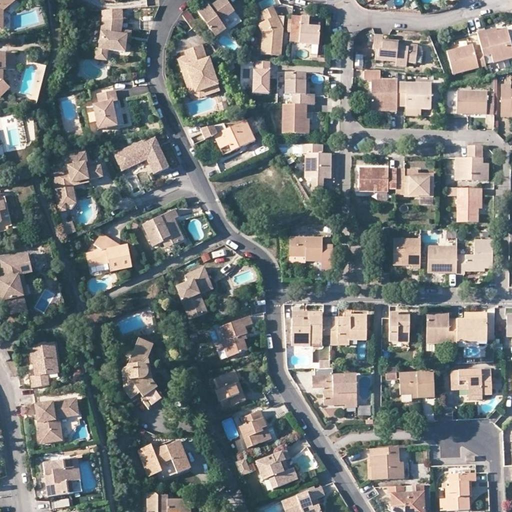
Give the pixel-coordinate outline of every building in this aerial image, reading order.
[(0,0),(0,31),(5,32),(5,11),(18,0),(0,0)] [(220,22),(227,17),(235,12),(225,0),(220,0),(210,7),(208,5),(198,12),(216,38),(226,31),(225,29),(220,22)] [(265,21),(258,24),(262,33),(260,54),(280,57),(284,17),(276,16),(273,7),(261,12),(265,21)] [(102,10),(102,21),(122,19),(122,9),(102,10)] [(231,23),(227,17),(220,22),(225,29),(231,23)] [(309,29),(309,24),(309,19),(291,18),(290,34),(300,34),(300,43),(319,45),(320,30),(309,29)] [(125,52),(126,41),(128,31),(121,31),(122,19),(102,21),(99,48),(96,48),(95,59),(107,60),(108,50),(125,52)] [(511,45),(508,30),(498,33),(487,35),(486,31),(477,33),(483,53),(484,56),(491,54),(494,63),(511,58),(511,45)] [(399,48),(399,44),(399,42),(384,41),(384,37),(375,36),(374,50),(376,50),(375,60),(396,62),(396,66),(407,67),(408,63),(417,64),(417,52),(409,52),(409,49),(399,48)] [(418,46),(399,44),(399,48),(409,49),(409,52),(417,52),(418,46)] [(206,57),(202,45),(184,51),(186,57),(188,63),(185,64),(194,91),(216,84),(208,57),(206,57)] [(484,56),(483,53),(476,54),(473,45),(448,52),(454,75),(486,67),(484,56)] [(0,94),(1,96),(10,87),(3,80),(4,69),(16,69),(16,53),(0,53),(0,94)] [(362,70),(363,57),(356,56),(355,69),(362,70)] [(188,63),(186,57),(178,60),(187,91),(196,96),(218,89),(216,84),(194,91),(185,64),(188,63)] [(390,109),(390,112),(397,112),(397,106),(397,93),(397,81),(380,81),(380,72),(365,72),(365,81),(372,81),(372,109),(390,109)] [(305,94),(306,84),(306,74),(286,74),(285,95),(292,95),(292,104),(306,105),(315,105),(315,95),(310,94),(305,94)] [(407,107),(407,109),(418,109),(421,109),(431,109),(431,84),(407,84),(407,93),(397,93),(397,106),(407,107)] [(509,118),(509,111),(511,110),(511,88),(511,86),(502,86),(502,118),(509,118)] [(100,105),(94,106),(99,131),(118,127),(113,103),(118,102),(116,92),(98,95),(100,105)] [(458,114),(487,115),(487,94),(487,92),(458,92),(458,114)] [(120,102),(118,102),(113,103),(118,127),(125,126),(120,102)] [(227,103),(219,105),(220,113),(229,111),(227,103)] [(305,135),(306,119),(306,105),(292,104),(283,104),(283,134),(305,135)] [(231,151),(255,140),(246,121),(226,129),(218,133),(214,126),(200,130),(205,140),(214,136),(220,150),(228,146),(231,151)] [(224,124),(214,126),(218,133),(226,129),(224,124)] [(82,130),(74,132),(75,139),(83,137),(82,130)] [(74,132),(67,133),(68,140),(75,139),(74,132)] [(129,169),(130,170),(150,161),(153,160),(155,164),(152,166),(157,176),(171,169),(158,140),(147,145),(146,143),(117,155),(124,171),(129,169)] [(302,155),(303,146),(291,146),(291,155),(302,155)] [(332,156),(324,155),(324,146),(303,146),(302,155),(307,155),(306,180),(314,180),(324,180),(332,180),(332,156)] [(483,147),(469,147),(469,158),(457,158),(457,181),(488,181),(488,164),(482,163),(483,147)] [(69,185),(83,183),(103,180),(101,168),(88,170),(87,164),(89,164),(87,154),(65,158),(67,168),(69,168),(69,173),(59,175),(60,181),(56,182),(54,182),(57,201),(65,199),(64,194),(71,193),(69,185)] [(379,189),(388,190),(396,190),(396,170),(389,170),(389,173),(379,173),(374,170),(360,170),(359,193),(376,193),(379,189)] [(406,178),(406,170),(396,170),(396,190),(396,196),(404,196),(405,198),(435,198),(435,178),(406,178)] [(419,170),(406,170),(406,178),(435,178),(435,175),(419,175),(419,170)] [(324,193),(324,180),(314,180),(313,193),(324,193)] [(83,187),(83,183),(69,185),(71,193),(64,194),(65,199),(57,201),(58,207),(67,206),(67,208),(79,206),(76,188),(83,187)] [(479,197),(483,197),(483,189),(458,189),(458,223),(479,223),(479,210),(479,197)] [(145,193),(144,190),(131,196),(132,199),(145,193)] [(0,229),(12,227),(5,197),(1,197),(0,192),(0,229)] [(67,206),(58,207),(59,214),(68,213),(67,208),(67,206)] [(175,220),(180,218),(177,211),(161,218),(164,224),(157,227),(154,221),(144,226),(154,249),(165,244),(164,242),(170,240),(173,246),(185,241),(175,220)] [(161,218),(154,221),(157,227),(164,224),(161,218)] [(67,237),(77,233),(74,223),(69,225),(67,221),(62,223),(67,237)] [(139,225),(133,223),(131,231),(136,232),(139,225)] [(106,250),(112,240),(102,233),(93,245),(101,250),(86,253),(89,267),(109,264),(110,272),(132,268),(127,245),(121,246),(106,250)] [(289,257),(305,257),(306,262),(322,262),(321,269),(333,269),(333,245),(323,245),(323,238),(289,238),(289,257)] [(420,240),(394,239),(394,266),(412,267),(412,270),(420,270),(420,240)] [(121,246),(112,240),(106,250),(121,246)] [(167,249),(173,246),(170,240),(164,242),(165,244),(167,249)] [(465,269),(485,269),(493,270),(494,242),(475,241),(474,256),(457,256),(457,275),(457,276),(465,276),(465,273),(465,269)] [(449,271),(449,275),(457,275),(457,256),(457,248),(429,247),(428,274),(439,274),(439,271),(449,271)] [(21,277),(25,276),(34,274),(30,256),(2,262),(4,270),(0,270),(0,279),(1,282),(0,281),(0,288),(3,303),(10,302),(12,313),(28,310),(26,299),(21,277)] [(197,296),(199,296),(213,291),(205,268),(185,276),(188,283),(176,288),(188,321),(201,316),(195,300),(197,296)] [(30,298),(25,276),(21,277),(26,299),(30,298)] [(206,314),(199,296),(197,296),(195,300),(201,316),(206,314)] [(304,318),(293,318),(292,347),(310,347),(311,345),(311,339),(322,339),(322,335),(331,335),(332,318),(323,318),(323,313),(309,312),(309,321),(304,321),(304,318)] [(293,312),(293,318),(304,318),(304,321),(309,321),(309,312),(293,312)] [(398,317),(398,314),(390,314),(390,342),(409,342),(409,317),(398,317)] [(351,318),(345,318),(332,318),(331,335),(331,345),(350,345),(350,340),(366,341),(367,315),(351,315),(351,318)] [(457,344),(457,343),(457,320),(450,320),(450,315),(427,315),(427,344),(457,344)] [(226,341),(232,357),(247,351),(244,341),(242,336),(246,335),(247,334),(245,328),(252,325),(249,317),(221,328),(226,341)] [(487,321),(465,320),(457,320),(457,343),(487,343),(487,321)] [(151,344),(138,340),(126,369),(125,368),(123,369),(123,388),(131,399),(140,393),(143,397),(141,398),(150,410),(166,399),(158,387),(155,389),(152,384),(148,382),(145,380),(147,376),(148,371),(146,367),(143,364),(151,344)] [(228,358),(232,357),(226,341),(222,343),(228,358)] [(41,347),(32,348),(34,363),(35,363),(37,377),(32,378),(34,389),(51,387),(51,383),(61,381),(57,344),(49,345),(49,344),(41,345),(41,347)] [(7,351),(3,353),(6,360),(11,358),(7,351)] [(315,377),(331,376),(331,369),(320,369),(315,369),(315,377)] [(397,380),(396,370),(386,370),(387,380),(397,380)] [(468,396),(483,395),(492,395),(491,371),(451,372),(452,390),(459,390),(459,382),(468,381),(468,390),(468,396)] [(234,372),(216,379),(220,390),(217,391),(221,402),(230,398),(233,406),(246,401),(243,393),(240,394),(236,385),(238,384),(234,372)] [(418,394),(418,399),(435,398),(433,372),(399,374),(400,395),(413,395),(418,394)] [(345,401),(357,401),(356,375),(331,376),(315,377),(312,377),(313,388),(332,387),(333,392),(323,393),(324,406),(345,405),(345,401)] [(459,390),(468,390),(468,381),(459,382),(459,390)] [(67,414),(68,418),(79,417),(77,404),(67,406),(63,402),(35,406),(41,445),(63,442),(62,430),(57,431),(55,416),(67,414)] [(262,429),(267,427),(261,411),(242,419),(244,426),(240,428),(248,449),(267,441),(262,429)] [(60,420),(68,418),(67,414),(55,416),(57,431),(62,430),(60,420)] [(272,440),(267,427),(262,429),(267,441),(272,440)] [(145,446),(133,451),(144,478),(156,473),(159,481),(184,470),(173,443),(148,453),(145,446)] [(375,466),(376,481),(404,479),(403,463),(400,462),(400,449),(370,450),(371,466),(372,466),(375,466)] [(284,472),(289,470),(285,461),(290,459),(286,451),(277,455),(284,472)] [(289,470),(284,472),(277,455),(256,463),(264,481),(268,479),(273,491),(294,482),(289,470)] [(244,459),(235,463),(240,477),(249,473),(247,466),(244,459)] [(77,460),(72,461),(75,482),(72,483),(74,495),(82,493),(77,460)] [(75,482),(72,461),(44,465),(49,499),(74,495),(72,483),(75,482)] [(289,470),(294,482),(298,480),(294,468),(289,470)] [(446,500),(447,511),(469,510),(469,497),(469,491),(472,492),(472,482),(476,482),(476,474),(449,475),(450,488),(446,488),(446,500)] [(392,487),(393,496),(422,494),(421,486),(392,487)] [(321,511),(319,505),(314,507),(312,502),(325,496),(322,487),(282,502),(286,511),(321,511)] [(232,500),(242,500),(241,489),(231,490),(232,500)] [(405,507),(404,511),(422,511),(422,494),(393,496),(393,507),(405,507)] [(156,495),(148,495),(149,511),(191,511),(191,500),(169,501),(169,497),(159,497),(156,495)] [(70,500),(57,502),(58,509),(71,507),(70,500)]
